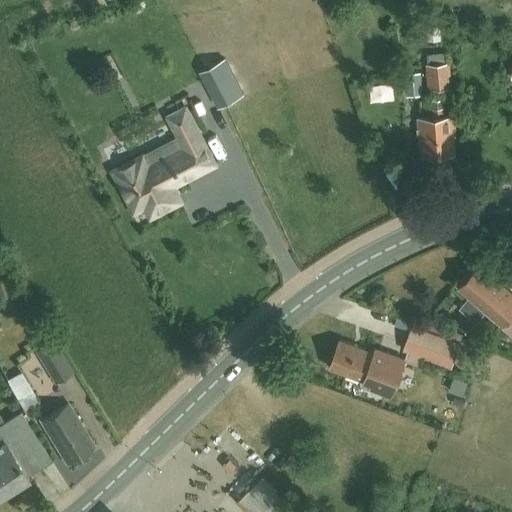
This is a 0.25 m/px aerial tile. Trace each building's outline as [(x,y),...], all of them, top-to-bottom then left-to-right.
[(448,51),(427,52),(428,63),(448,61),(448,51)] [(428,89),(451,87),(450,61),(427,63),(428,89)] [(223,62),(201,73),(220,108),(241,97),(223,62)] [(432,106),(433,116),(418,117),(421,155),(454,153),(453,135),(455,135),(454,115),(445,115),(444,105),(432,106)] [(215,163),(186,108),(170,116),(185,147),(186,146),(199,171),(215,163)] [(145,205),(151,216),(180,200),(172,185),(199,171),(186,146),(185,147),(149,166),(143,155),(114,170),(135,211),(145,205)] [(511,313),(511,293),(478,265),(463,282),(460,286),(463,289),(471,297),(470,298),(471,300),(464,309),(477,321),(485,312),(500,324),(508,315),(510,316),(511,313)] [(0,297),(12,293),(5,275),(0,276),(0,297)] [(457,343),(413,327),(406,345),(450,362),(457,343)] [(402,374),(401,369),(405,359),(379,349),(377,353),(340,339),(329,367),(366,381),(365,385),(391,395),(395,385),(399,382),(402,374)] [(53,340),(36,351),(55,382),(72,371),(53,340)] [(27,371),(17,376),(29,398),(38,393),(27,371)] [(94,445),(68,403),(41,419),(66,462),(94,445)] [(21,411),(0,424),(0,495),(29,477),(27,474),(51,459),(21,411)] [(243,460),(224,474),(232,485),(251,472),(243,460)] [(252,511),(298,511),(264,475),(239,497),(252,511)]
